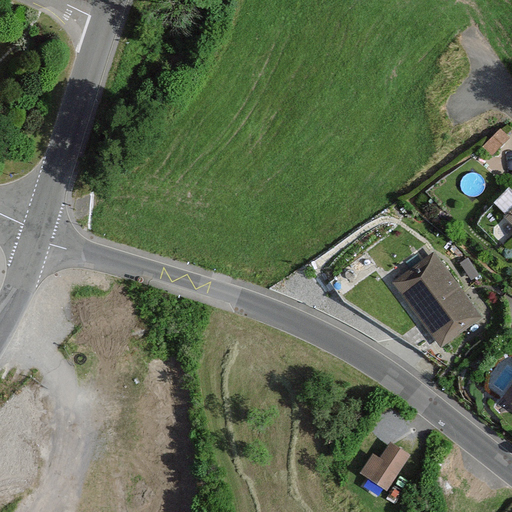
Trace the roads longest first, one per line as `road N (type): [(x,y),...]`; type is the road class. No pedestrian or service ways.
road 1 (residential): [(511,469),(435,408),(305,326),(37,235)]
road 2 (tertiary): [(114,0),(37,235)]
road 3 (unknown): [(23,511),(39,455),(41,381),(34,331),(14,297)]
